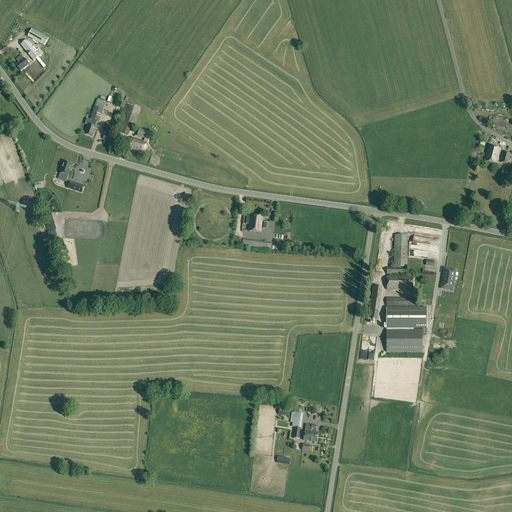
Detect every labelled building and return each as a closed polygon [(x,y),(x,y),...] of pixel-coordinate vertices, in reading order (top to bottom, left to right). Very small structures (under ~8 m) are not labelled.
[(27,36),(44,46),(49,39),(36,32),(32,29),(27,36)] [(26,40),(20,45),(34,61),(43,53),(40,49),(36,52),(26,40)] [(18,62),(15,65),(21,71),(29,64),(21,55),(16,59),(18,62)] [(141,110),(126,105),(119,125),(121,125),(119,133),(128,136),(130,131),(133,132),(141,110)] [(102,109),(94,107),(90,119),(99,121),(103,109),(102,109)] [(493,127),(493,129),(505,132),(507,122),(493,118),(492,122),(494,123),(492,122),(490,126),(493,127)] [(97,122),(87,119),(86,124),(88,125),(85,134),(93,137),(96,127),(95,127),(97,122)] [(142,138),(141,141),(144,142),(145,139),(148,140),(151,132),(139,129),(137,136),(142,138)] [(144,142),(141,141),(132,138),(128,148),(144,153),(147,143),(144,142)] [(485,161),(497,164),(500,149),(489,146),(485,161)] [(500,163),(508,165),(510,154),(503,152),(500,163)] [(59,176),(67,179),(69,175),(72,164),(64,161),(60,173),(59,176)] [(67,190),(82,194),(85,187),(69,182),(67,190)] [(261,232),(262,225),(263,225),(263,229),(269,230),(270,223),(262,222),(263,217),(251,215),(250,216),(247,216),(246,223),(250,224),(249,231),(261,232)] [(395,235),(394,269),(387,268),(387,274),(406,274),(407,236),(395,235)] [(242,240),(241,248),(265,251),(271,251),(272,244),(242,240)] [(451,269),(451,270),(444,269),(443,276),(449,277),(449,279),(454,280),(453,280),(453,277),(454,277),(455,275),(455,273),(455,272),(455,270),(454,270),(451,269)] [(406,289),(413,289),(413,277),(409,277),(406,277),(406,276),(387,277),(387,290),(406,290),(406,289)] [(442,281),(441,288),(445,289),(446,286),(452,288),(454,280),(449,279),(448,282),(442,281)] [(373,286),(368,317),(377,318),(380,299),(382,287),(373,286)] [(417,298),(387,298),(387,306),(417,306),(417,298)] [(427,308),(387,308),(387,327),(427,327),(427,308)] [(423,352),(423,329),(387,330),(387,352),(423,352)] [(302,414),(294,413),(291,412),(290,423),(292,423),(292,427),(295,427),(293,439),(298,439),(300,428),(301,428),(303,414),(302,414)] [(316,432),(310,432),(305,431),(304,440),(317,442),(318,433),(316,432)] [(289,464),(290,459),(283,458),(283,456),(277,456),(276,464),(282,464),(282,463),(289,464)]
